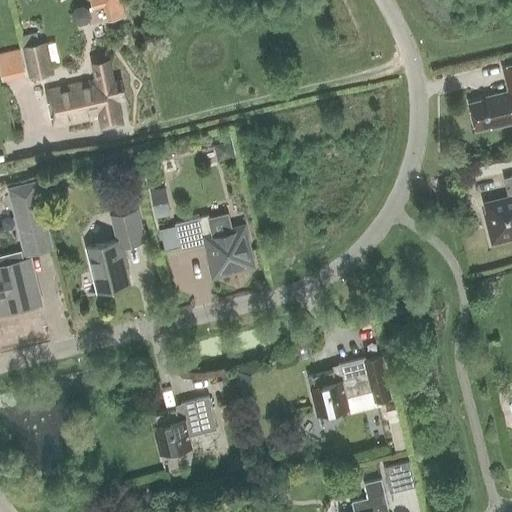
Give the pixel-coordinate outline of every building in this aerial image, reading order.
[(75,23),(81,25),(86,23),(90,19),(90,13),(86,8),(81,7),(75,8),(72,13),(72,19),(75,23)] [(24,46),(22,47),(29,78),(54,72),(47,41),(39,43),(36,32),(22,36),(24,46)] [(54,126),(98,116),(100,116),(103,128),(122,123),(121,115),(117,99),(124,98),(120,80),(113,81),(108,60),(93,63),(96,80),(46,90),(54,126)] [(511,63),(502,65),(508,91),(492,95),(493,97),(469,103),(475,129),(491,126),(491,128),(511,122),(511,63)] [(218,161),(235,157),(231,141),(214,145),(218,161)] [(511,175),(509,177),(511,187),(511,196),(485,203),(490,224),(486,225),(491,245),(511,240),(510,236),(511,235),(511,175)] [(47,223),(36,180),(7,187),(17,231),(47,223)] [(155,219),(170,216),(165,188),(150,191),(155,219)] [(117,240),(86,247),(97,292),(130,284),(121,246),(145,240),(137,209),(111,215),(117,240)] [(230,272),(254,266),(244,225),(229,228),(227,216),(210,220),(208,215),(175,223),(181,248),(205,242),(210,263),(209,263),(212,278),(230,273),(230,272)] [(0,311),(34,303),(27,274),(32,273),(29,260),(0,267),(0,311)] [(347,397),(374,390),(376,401),(392,397),(382,356),(366,360),(365,357),(338,364),(339,368),(307,376),(317,415),(349,407),(347,397)] [(150,415),(160,454),(192,445),(190,436),(217,429),(209,396),(181,402),(182,407),(150,415)] [(384,466),(390,491),(415,485),(409,460),(384,466)] [(388,507),(385,493),(381,478),(364,482),(368,497),(351,501),(354,511),(385,511),(384,508),(388,507)]
